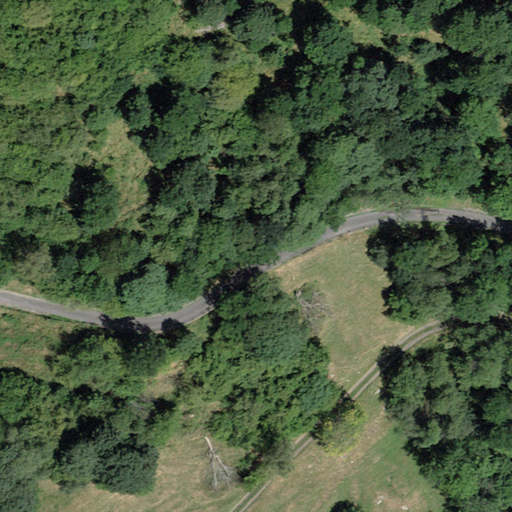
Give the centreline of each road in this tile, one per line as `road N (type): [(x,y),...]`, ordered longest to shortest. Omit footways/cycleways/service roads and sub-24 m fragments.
road 1 (track): [(511,229),(433,213),(347,221),(246,277),(197,315),(146,327),(0,297)]
road 2 (track): [(234,511),(411,339),(465,318),(511,323)]
